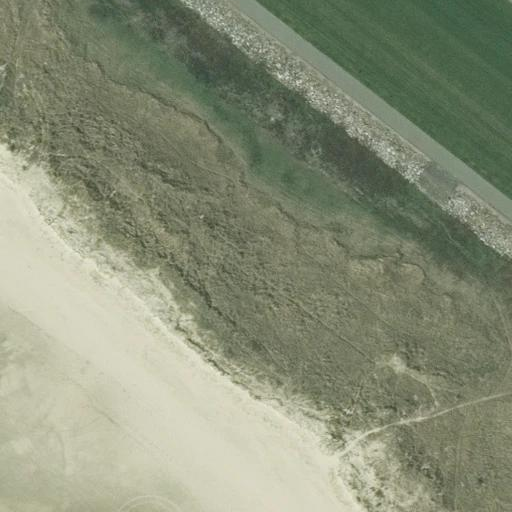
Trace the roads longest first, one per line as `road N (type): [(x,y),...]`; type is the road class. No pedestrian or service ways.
road 1 (unclassified): [(220,0),(511,227)]
road 2 (track): [(0,169),(18,55),(42,0)]
road 3 (track): [(452,511),(464,415),(495,392)]
